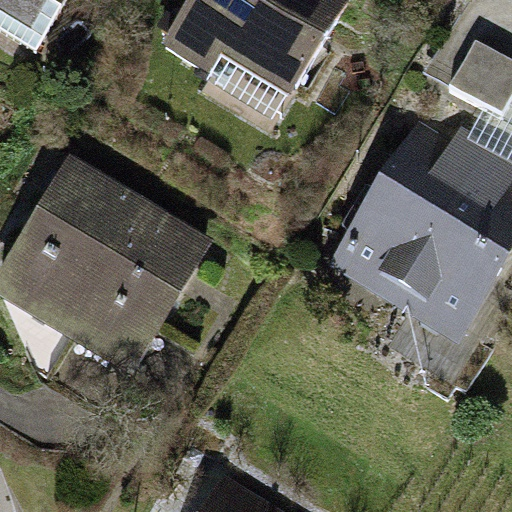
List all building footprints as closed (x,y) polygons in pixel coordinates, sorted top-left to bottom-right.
[(0,0),(0,12),(1,19),(51,46),(76,0),(0,0)] [(372,1),(370,0),(206,0),(171,59),(223,89),(236,67),(309,109),(372,1)] [(511,62),(488,50),(462,100),(511,125),(511,62)] [(511,281),(511,173),(426,125),(342,270),(475,346),(511,281)] [(152,382),(227,253),(82,169),(7,297),(152,382)] [(285,511),(236,484),(220,511),(285,511)]
